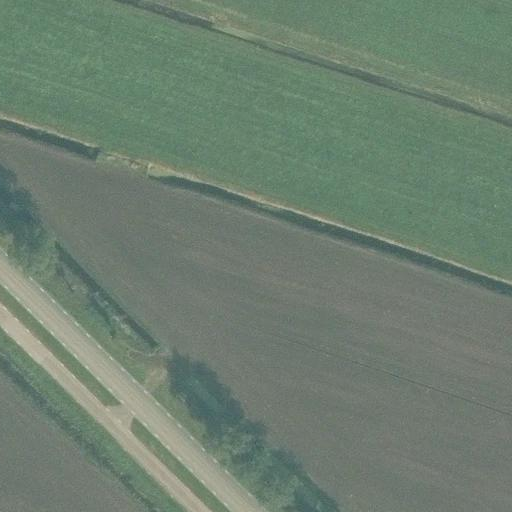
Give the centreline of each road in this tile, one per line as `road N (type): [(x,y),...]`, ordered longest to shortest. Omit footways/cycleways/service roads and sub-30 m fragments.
road 1 (primary): [(248,511),(0,266)]
road 2 (unclassified): [(0,316),(197,511)]
